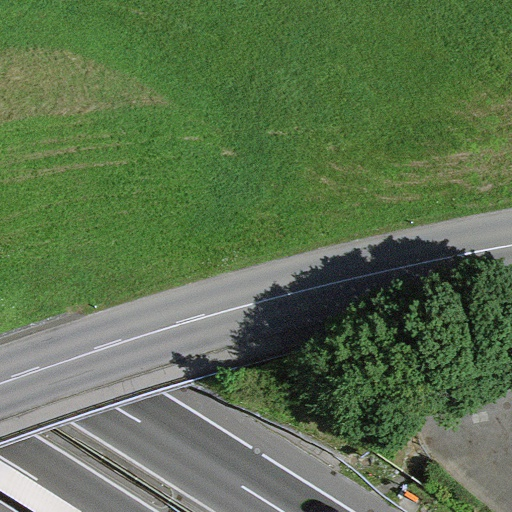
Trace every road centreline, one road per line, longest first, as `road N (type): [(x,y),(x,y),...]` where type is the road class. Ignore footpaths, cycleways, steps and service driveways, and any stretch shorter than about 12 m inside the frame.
road 1 (tertiary): [(0,384),(173,319),(418,257),(511,243)]
road 2 (motorway): [(282,511),(0,333)]
